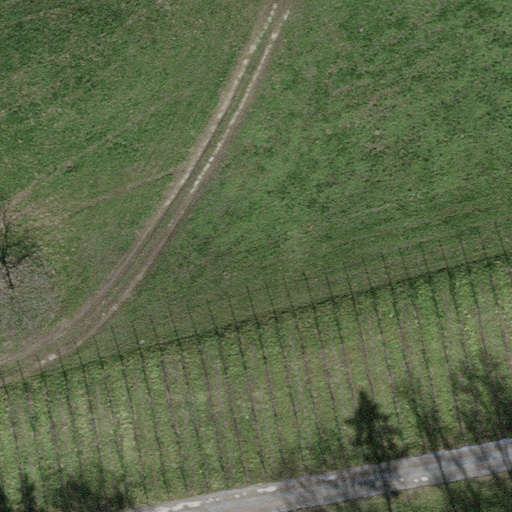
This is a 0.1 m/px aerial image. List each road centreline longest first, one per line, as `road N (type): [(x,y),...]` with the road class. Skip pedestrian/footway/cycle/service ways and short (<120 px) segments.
road 1 (track): [(0,378),(46,366),(127,302),(285,24)]
road 2 (track): [(511,453),(232,511)]
